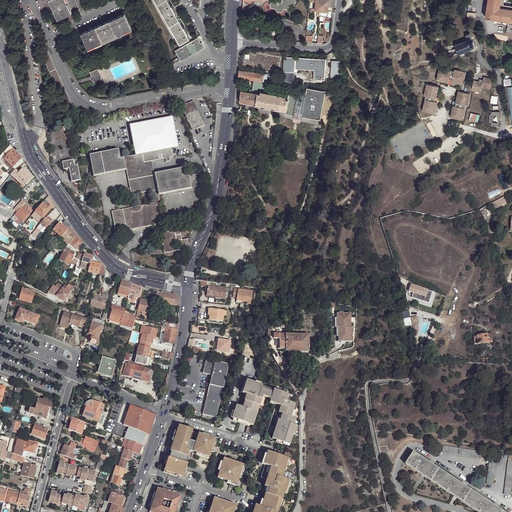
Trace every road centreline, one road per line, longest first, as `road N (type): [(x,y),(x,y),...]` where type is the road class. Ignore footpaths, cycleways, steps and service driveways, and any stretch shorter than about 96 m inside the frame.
road 1 (tertiary): [(189,284),(216,205),(232,42)]
road 2 (residential): [(23,137),(59,197),(119,268),(189,284)]
road 3 (residential): [(420,357),(408,379),(367,385),(390,511)]
road 4 (residential): [(232,42),(331,46),(339,0)]
road 5 (residential): [(35,511),(71,375)]
road 6 (tertiary): [(163,412),(189,284)]
